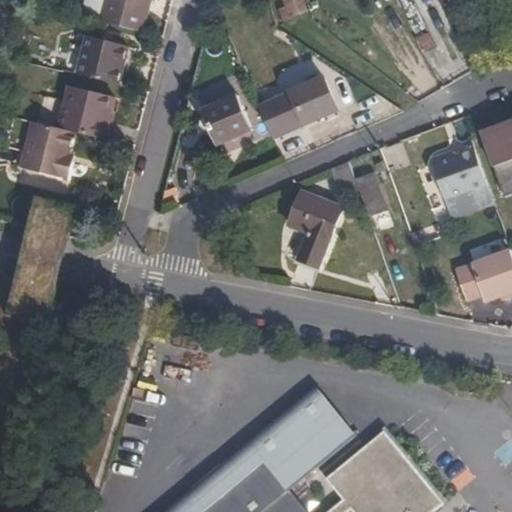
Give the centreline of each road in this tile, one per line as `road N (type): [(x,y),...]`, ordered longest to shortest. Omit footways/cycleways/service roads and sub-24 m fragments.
road 1 (residential): [(180,293),(193,217),(511,95)]
road 2 (residential): [(180,293),(511,355)]
road 3 (residential): [(124,282),(197,0)]
road 4 (residential): [(0,258),(124,282)]
